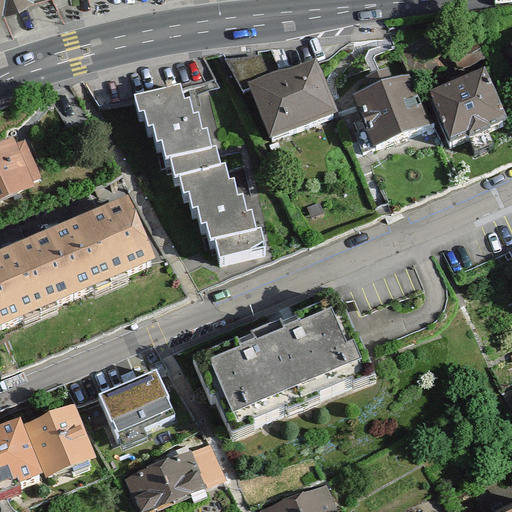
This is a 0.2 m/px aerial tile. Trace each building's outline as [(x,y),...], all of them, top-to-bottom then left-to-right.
[(318,60),(248,86),(269,142),(339,116),(318,60)] [(488,71),(432,93),(454,147),(509,125),(488,71)] [(414,76),(353,98),(373,152),(434,130),(414,76)] [(182,85),(140,104),(178,184),(219,165),(182,85)] [(28,140),(0,152),(0,209),(49,188),(28,140)] [(219,165),(178,184),(217,268),(259,249),(219,165)] [(128,201),(0,255),(0,333),(157,267),(128,201)] [(338,304),(204,361),(235,433),(368,376),(338,304)] [(156,377),(98,400),(116,444),(174,421),(156,377)] [(23,431),(44,483),(98,461),(77,410),(23,431)] [(20,424),(0,431),(0,500),(44,483),(23,431),(20,424)] [(205,448),(127,482),(140,511),(174,511),(224,490),(205,448)] [(339,511),(328,487),(270,511),(339,511)]
